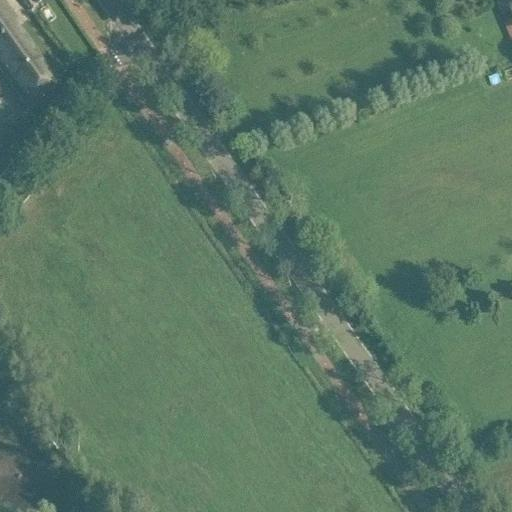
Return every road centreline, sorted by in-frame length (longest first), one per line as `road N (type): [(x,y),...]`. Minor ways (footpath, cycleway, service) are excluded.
road 1 (tertiary): [(466,511),(136,39)]
road 2 (unclassified): [(0,189),(136,39)]
